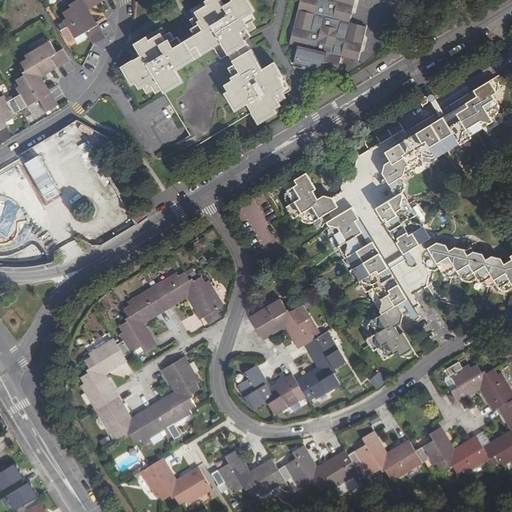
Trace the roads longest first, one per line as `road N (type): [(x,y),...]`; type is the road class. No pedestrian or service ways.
road 1 (residential): [(511,317),(480,328),(352,414),(286,433),(255,429),(221,397),(218,367),(244,270),(205,192)]
road 2 (residential): [(205,192),(497,15)]
road 3 (residential): [(0,375),(77,272),(205,192)]
road 4 (residential): [(122,0),(119,45),(101,80),(57,122),(0,155)]
road 5 (residential): [(0,375),(84,511)]
